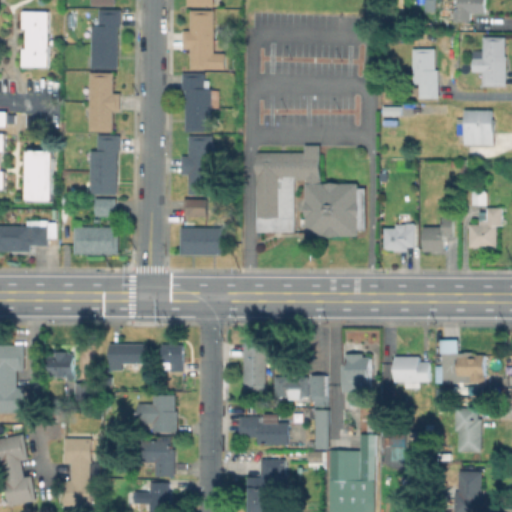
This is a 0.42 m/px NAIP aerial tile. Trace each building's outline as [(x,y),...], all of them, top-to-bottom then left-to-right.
[(487,0),(487,6),(490,6),(490,12),(487,12),(487,13),(472,12),(472,21),(455,21),(455,10),(452,10),(452,0),(487,0)] [(123,8),(123,26),(120,26),(121,67),(94,67),(94,24),(101,25),(101,8),(123,8)] [(216,9),(216,68),(192,68),(192,48),(185,48),(185,29),(192,29),(192,9),(216,9)] [(21,10),(47,11),(46,67),(19,66),(20,47),(24,48),(24,28),(20,28),(21,10)] [(507,36),(507,56),(508,56),(508,85),(485,85),(485,83),(475,83),(475,71),(474,71),(475,57),(485,57),(485,36),(507,36)] [(437,48),(438,69),(440,69),(440,97),(421,97),(421,82),(415,82),(415,48),(437,48)] [(123,92),(123,110),(115,110),(115,130),(91,130),(92,72),(116,72),(115,92),(123,92)] [(214,87),(214,131),(187,130),(187,89),(184,89),(185,72),(207,72),(207,87),(214,87)] [(385,116),(385,106),(402,106),(402,116),(385,116)] [(496,118),(495,144),(466,144),(466,109),(495,109),(494,118),(496,118)] [(122,134),(122,151),(118,151),(118,193),(92,193),(92,150),(100,150),(100,134),(122,134)] [(215,134),(214,193),(191,193),(191,174),(184,173),(184,154),(190,155),(191,134),(215,134)] [(318,144),(318,181),(356,182),(355,234),(303,234),(304,178),(292,178),(292,231),(254,230),(255,150),(302,151),(302,143),(318,144)] [(52,150),(51,199),(25,199),(26,149),(52,150)] [(477,158),(476,174),(461,174),(462,158),(477,158)] [(503,207),(504,225),(498,225),(498,247),(488,247),(488,249),(481,249),(481,246),(471,246),(471,223),(481,223),(481,220),(480,220),(480,206),(473,206),(473,190),(489,190),(489,206),(503,207)] [(94,196),(114,197),(114,215),(93,215),(94,196)] [(182,197),(206,197),(205,215),(182,215),(182,197)] [(455,217),(455,236),(446,235),(446,250),(425,250),(425,226),(443,226),(444,217),(455,217)] [(44,220),(44,226),(50,226),(50,245),(33,245),(33,251),(0,250),(0,225),(29,225),(29,220),(44,220)] [(408,223),(408,228),(417,228),(417,246),(409,246),(410,250),(396,251),(396,249),(386,249),(386,227),(397,227),(397,223),(408,223)] [(72,226),(95,226),(95,253),(72,253),(72,226)] [(95,226),(117,226),(117,253),(95,253),(95,226)] [(179,226),(202,226),(201,253),(179,253),(179,226)] [(202,226),(224,226),(224,253),(201,253),(202,226)] [(475,351),(475,354),(487,354),(487,381),(438,381),(438,364),(445,364),(445,352),(443,352),(443,339),(461,339),(461,351),(475,351)] [(269,341),(268,388),(246,388),(247,341),(269,341)] [(149,343),(149,362),(125,362),(125,369),(112,369),(112,342),(149,343)] [(0,343),(27,344),(26,369),(19,369),(19,386),(27,386),(26,411),(4,411),(4,417),(0,416),(0,343)] [(186,343),(185,370),(164,370),(164,343),(186,343)] [(76,351),(76,378),(70,378),(70,375),(50,376),(49,355),(58,355),(58,351),(76,351)] [(365,352),(365,356),(372,356),(373,386),(346,387),(345,364),(348,364),(348,353),(365,352)] [(432,360),(432,381),(397,380),(398,356),(422,356),(422,360),(432,360)] [(293,379),(301,379),(301,375),(311,375),(312,396),(302,396),(303,399),(291,399),(291,395),(277,395),(277,375),(293,375),(293,379)] [(314,395),(314,377),(329,377),(329,395),(314,395)] [(74,398),(90,399),(90,383),(75,382),(74,398)] [(178,394),(178,410),(180,410),(180,431),(155,430),(155,422),(140,422),(140,402),(155,402),(155,393),(178,394)] [(485,417),(484,451),(461,450),(461,429),(458,429),(458,406),(481,407),(481,417),(485,417)] [(291,420),(291,443),(261,443),(261,436),(242,436),(242,415),(262,415),(262,420),(291,420)] [(434,432),(433,440),(429,440),(429,459),(408,458),(409,430),(429,431),(429,432),(434,432)] [(23,459),(26,475),(33,474),(38,499),(11,504),(0,448),(0,437),(25,432),(30,458),(23,459)] [(333,511),(333,452),(360,453),(360,458),(365,458),(365,433),(377,433),(377,511),(333,511)] [(405,433),(391,433),(390,460),(404,460),(405,433)] [(173,436),(173,448),(177,448),(177,475),(157,474),(158,461),(144,461),(144,439),(159,439),(160,436),(173,436)] [(94,437),(93,504),(66,504),(66,479),(74,479),(73,462),(66,462),(67,437),(94,437)] [(325,453),(325,463),(310,463),(310,453),(325,453)] [(278,473),(278,498),(272,498),(272,502),(274,502),(274,509),(271,509),(271,511),(252,511),(252,488),(249,488),(249,475),(263,475),(263,458),(288,458),(288,473),(278,473)] [(484,471),(483,503),(480,503),(480,511),(457,511),(457,491),(461,491),(461,470),(484,471)] [(171,481),(171,490),(175,490),(174,508),(171,508),(171,511),(152,511),(152,502),(137,502),(137,484),(152,485),(152,481),(171,481)]
